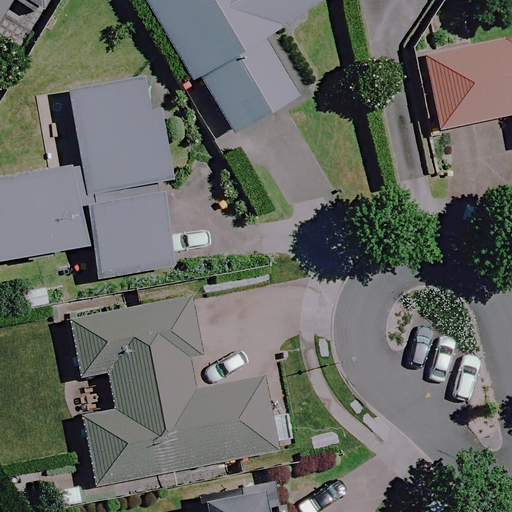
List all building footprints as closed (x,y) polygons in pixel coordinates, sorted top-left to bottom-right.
[(0,0),(0,11),(7,1),(32,16),(41,0),(0,0)] [(134,0),(220,143),(289,102),(252,41),(321,0),(134,0)] [(509,119),(511,134),(511,41),(416,61),(431,135),(509,119)] [(156,186),(137,83),(58,97),(71,169),(0,181),(0,265),(83,251),(89,283),(161,270),(146,188),(156,186)] [(201,390),(185,303),(60,326),(70,382),(100,377),(107,415),(73,421),(86,491),(267,457),(253,380),(201,390)] [(264,511),(261,492),(187,507),(188,511),(264,511)]
